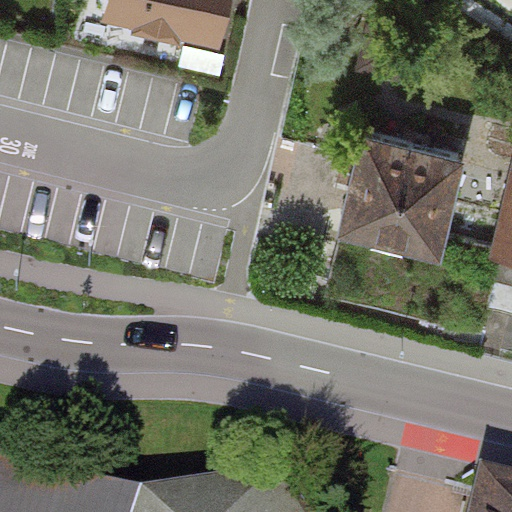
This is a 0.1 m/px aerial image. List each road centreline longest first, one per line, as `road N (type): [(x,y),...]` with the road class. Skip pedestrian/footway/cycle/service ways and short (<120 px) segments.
road 1 (secondary): [(0,327),(93,343),(219,348),(511,417)]
road 2 (residential): [(0,134),(179,178),(222,171),(237,157),(257,110),(279,0)]
